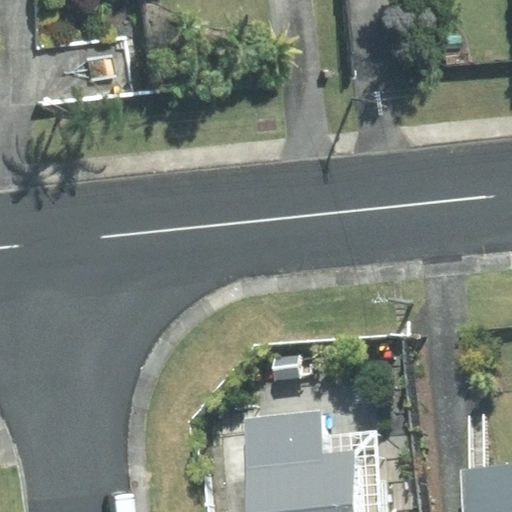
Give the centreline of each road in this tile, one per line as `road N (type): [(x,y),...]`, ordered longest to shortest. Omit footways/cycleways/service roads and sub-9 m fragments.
road 1 (residential): [(70,239),(511,194)]
road 2 (residential): [(70,239),(93,511)]
